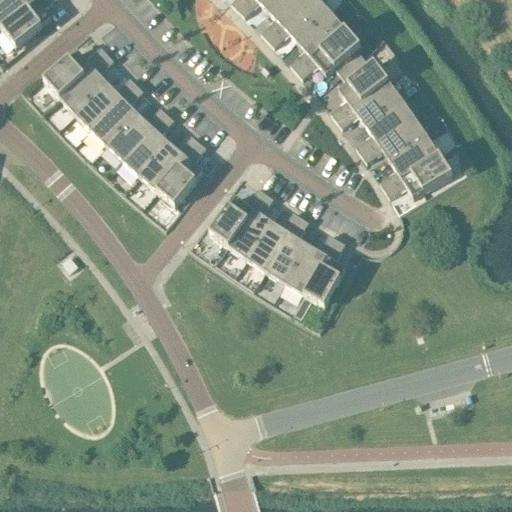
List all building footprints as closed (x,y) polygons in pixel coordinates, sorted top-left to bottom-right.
[(9,0),(0,7),(0,33),(1,35),(46,0),(9,0)] [(43,15),(59,3),(56,0),(46,0),(1,35),(15,53),(51,25),(43,15)] [(239,0),(231,10),(237,16),(252,0),(239,0)] [(258,9),(267,17),(283,0),(252,0),(237,16),(244,23),(258,9)] [(275,26),(261,39),(267,46),(314,1),(312,0),(283,0),(267,17),(275,26)] [(288,40),(296,48),(330,18),(314,1),(267,46),(274,53),(288,40)] [(296,48),(304,58),(289,70),(296,78),(345,35),(330,18),(296,48)] [(325,82),(334,74),(340,82),(363,64),(356,56),(360,53),(345,35),(296,78),(302,85),(317,72),(325,82)] [(43,87),(59,104),(107,60),(101,53),(86,66),(77,57),(68,64),(43,87)] [(60,105),(74,121),(107,89),(99,80),(113,67),(107,60),(59,104),(60,105)] [(346,107),(330,119),(336,127),(387,87),(373,69),(369,72),(363,64),(340,82),(347,90),(338,97),(346,107)] [(74,121),(90,137),(136,91),(129,84),(115,98),(107,89),(74,121)] [(388,88),(387,87),(336,127),(341,134),(357,122),(365,132),(401,105),(388,88)] [(136,91),(90,137),(106,153),(137,120),(129,111),(143,97),(136,91)] [(355,153),(361,161),(414,124),(401,105),(365,132),(371,142),(355,153)] [(106,153),(122,168),(167,120),(160,114),(146,128),(137,120),(106,153)] [(167,120),(122,168),(139,183),(169,149),(160,141),(174,127),(167,120)] [(382,157),(389,167),(427,142),(414,124),(361,161),(366,169),(382,157)] [(139,183),(156,197),(156,198),(198,148),(191,142),(178,157),(169,149),(139,183)] [(396,178),(379,188),(384,196),(439,161),(438,161),(427,142),(389,167),(396,178)] [(198,148),(156,198),(174,213),(195,187),(203,178),(193,169),(205,154),(198,148)] [(413,205),(452,181),(439,161),(384,196),(389,204),(406,193),(413,205)] [(208,239),(228,253),(265,200),(258,194),(246,211),(235,203),(208,239)] [(228,253),(246,266),(271,228),(261,221),(273,205),(265,200),(228,253)] [(246,266),(265,278),(300,223),(292,218),(282,235),(271,228),(246,266)] [(265,278),(284,290),(308,252),(297,245),(308,229),(300,223),(265,278)] [(303,301),(304,302),(336,245),(328,241),(318,258),(308,252),(284,290),(303,301)] [(346,274),(335,267),(345,250),(336,245),(304,302),(324,313),(346,274)]
